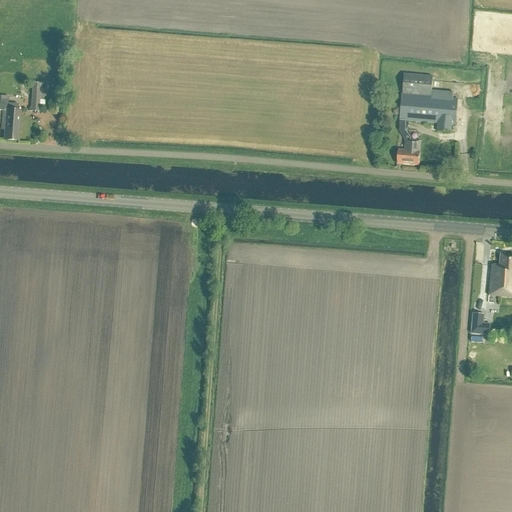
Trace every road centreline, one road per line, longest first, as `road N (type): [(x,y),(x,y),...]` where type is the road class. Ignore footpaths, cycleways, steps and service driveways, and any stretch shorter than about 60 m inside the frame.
road 1 (secondary): [(511,234),(0,192)]
road 2 (unclassified): [(511,184),(0,145)]
